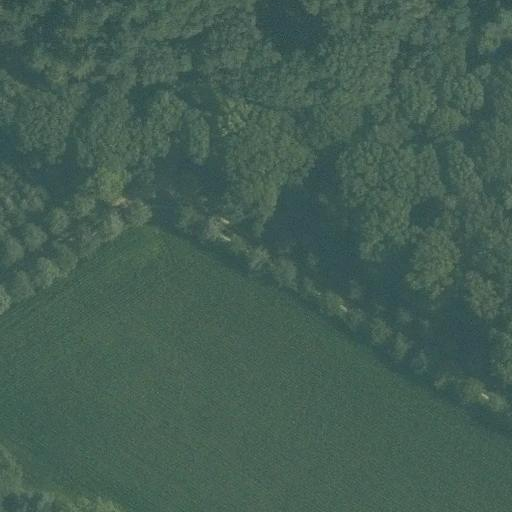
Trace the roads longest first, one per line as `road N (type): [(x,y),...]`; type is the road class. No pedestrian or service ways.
road 1 (track): [(165,192),(511,401)]
road 2 (track): [(175,0),(165,192)]
road 3 (track): [(0,280),(124,200),(165,192)]
